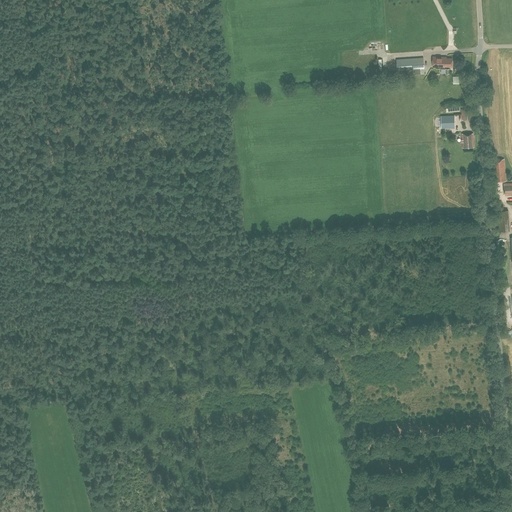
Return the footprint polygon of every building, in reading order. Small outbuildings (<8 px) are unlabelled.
[(423,57),(396,59),(397,71),(414,69),(420,69),(424,69),(423,57)] [(444,66),(452,66),(452,58),(446,58),(446,57),(433,57),(432,67),(444,67),(444,66)] [(472,108),(461,109),(462,120),(472,119),(472,108)] [(453,116),(441,116),(441,128),(441,130),(454,129),(453,116)] [(473,133),(462,134),(463,148),(474,147),(473,133)] [(504,159),(494,160),(496,182),(506,181),(504,159)] [(497,207),(499,231),(509,230),(508,210),(503,210),(503,206),(497,207)]
